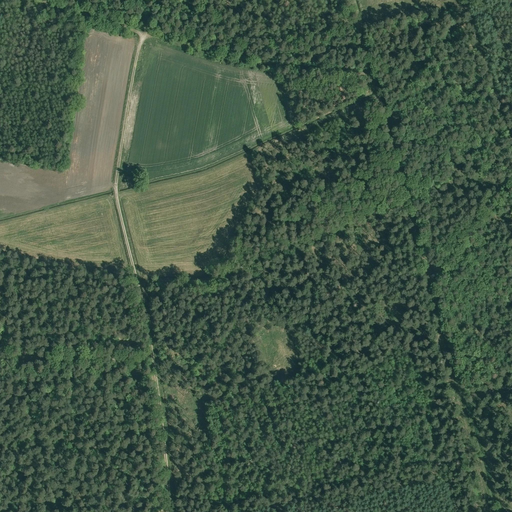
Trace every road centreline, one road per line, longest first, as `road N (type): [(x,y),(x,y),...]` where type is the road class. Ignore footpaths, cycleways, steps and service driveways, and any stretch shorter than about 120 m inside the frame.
road 1 (track): [(170,511),(162,402),(116,188),(135,60),(147,33)]
road 2 (track): [(491,511),(406,197)]
road 3 (track): [(147,33),(242,62),(366,73),(360,31)]
